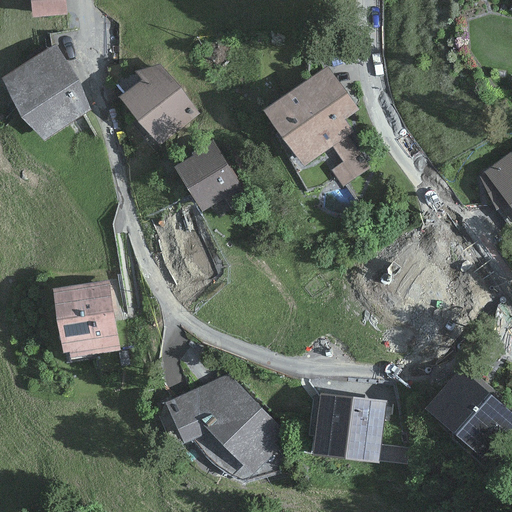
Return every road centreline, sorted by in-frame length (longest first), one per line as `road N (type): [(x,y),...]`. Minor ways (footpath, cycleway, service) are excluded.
road 1 (residential): [(429,178),(462,342),(442,374),(265,360),(192,325),(146,272),(89,0)]
road 2 (residential): [(429,178),(381,98),(371,0)]
road 3 (residential): [(511,297),(429,178)]
